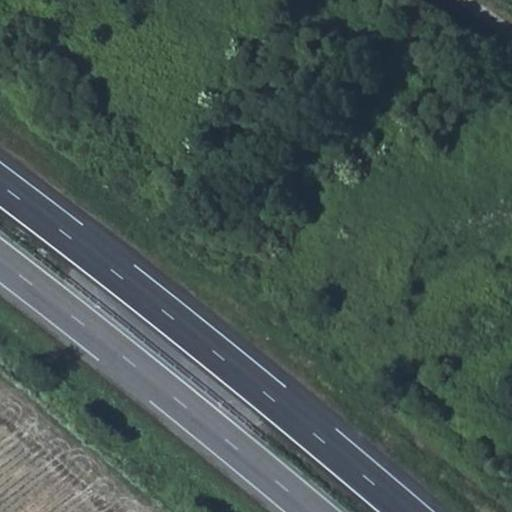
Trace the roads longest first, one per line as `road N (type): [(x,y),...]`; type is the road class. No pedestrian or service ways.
road 1 (trunk): [(405,511),(0,185)]
road 2 (trunk): [(0,260),(312,511)]
